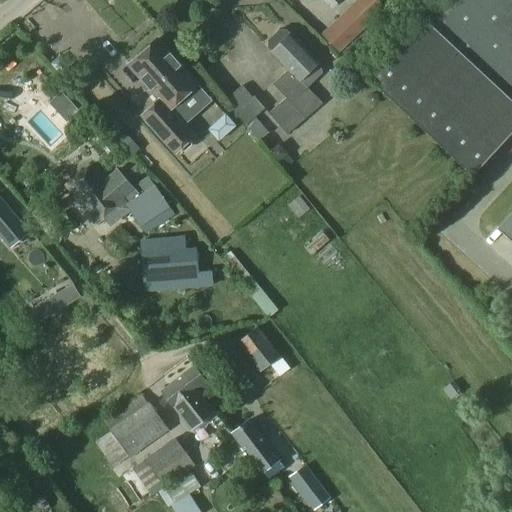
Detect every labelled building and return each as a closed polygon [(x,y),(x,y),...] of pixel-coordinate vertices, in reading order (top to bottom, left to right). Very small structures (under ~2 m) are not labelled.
[(378,0),(357,0),(322,34),(340,52),(386,8),(378,0)] [(511,0),(439,0),(368,76),(472,173),(511,130),(511,0)] [(268,38),(268,46),(272,50),(271,51),(289,70),(275,83),(287,96),(269,113),(288,134),(320,104),(298,80),(318,62),(291,32),(291,33),(287,28),(279,28),(268,38)] [(158,38),(130,64),(163,102),(146,116),(144,114),(143,115),(176,152),(180,148),(181,149),(185,150),(191,144),(191,141),(190,139),(194,135),(185,125),(213,100),(198,83),(158,38)] [(247,124),(264,107),(244,86),(227,102),(247,124)] [(219,140),(236,124),(225,112),(207,128),(219,140)] [(269,152),(284,170),(294,161),(279,144),(269,152)] [(124,203),(95,162),(67,183),(78,199),(75,201),(93,225),(124,203)] [(174,214),(155,185),(128,204),(147,232),(174,214)] [(288,205),(298,218),(310,209),(300,196),(288,205)] [(511,211),(497,228),(511,241),(511,211)] [(54,218),(63,234),(73,227),(64,212),(54,218)] [(109,238),(124,253),(136,242),(121,227),(109,238)] [(202,286),(198,247),(187,248),(186,236),(140,240),(144,288),(173,286),(173,289),(202,286)] [(230,251),(220,259),(269,317),(279,309),(230,251)] [(64,291),(31,303),(36,318),(70,306),(64,291)] [(239,342),(261,371),(271,364),(280,375),(289,369),(258,327),(239,342)] [(192,428),(214,410),(197,389),(207,381),(195,366),(163,391),(192,428)] [(450,399),(461,391),(454,382),(443,389),(450,399)] [(170,430),(151,401),(147,403),(141,394),(104,421),(130,458),(170,430)] [(234,433),(263,471),(278,459),(249,421),(234,433)] [(188,470),(194,466),(174,438),(132,469),(151,496),(165,486),(176,503),(199,487),(188,470)] [(305,465),(289,477),(308,503),(325,490),(305,465)]
